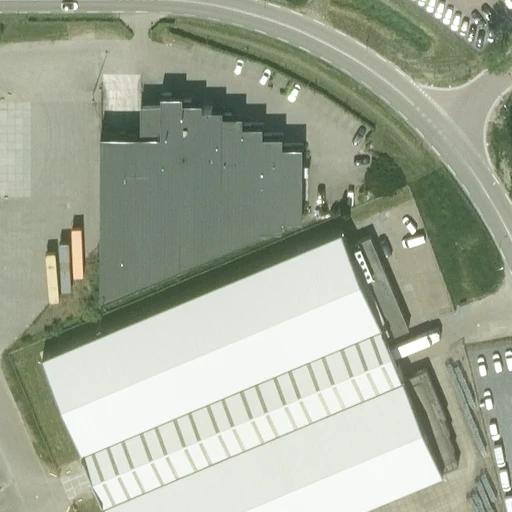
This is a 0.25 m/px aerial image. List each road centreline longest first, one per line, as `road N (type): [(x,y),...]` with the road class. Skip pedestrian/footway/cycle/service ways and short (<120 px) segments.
road 1 (secondary): [(438,133),(349,57),(267,23),(160,0)]
road 2 (secondary): [(511,240),(484,188),(438,133)]
